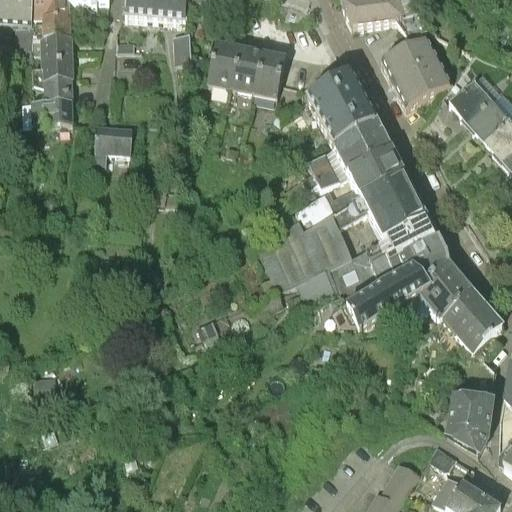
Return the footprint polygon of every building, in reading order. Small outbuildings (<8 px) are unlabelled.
[(0,0),(0,38),(10,40),(10,34),(19,35),(16,73),(30,74),(30,60),(30,33),(30,30),(32,0),(0,0)] [(32,0),(30,30),(43,29),(68,28),(68,14),(67,0),(32,0)] [(67,0),(68,14),(90,13),(91,17),(97,17),(96,12),(109,12),(110,0),(67,0)] [(157,0),(126,0),(124,28),(155,30),(157,0)] [(157,0),(155,30),(185,32),(187,0),(157,0)] [(223,0),(192,0),(192,11),(211,14),(213,1),(223,3),(223,0)] [(240,0),(223,0),(223,3),(213,1),(211,14),(237,19),(240,0)] [(339,0),(341,12),(342,12),(342,13),(379,4),(394,0),(392,0),(379,3),(378,0),(339,0)] [(396,28),(409,48),(430,35),(418,23),(421,21),(408,0),(399,0),(397,1),(396,0),(394,0),(379,4),(342,13),(345,23),(352,38),(396,28)] [(44,50),(69,49),(68,28),(43,29),(44,50)] [(191,73),(187,44),(172,46),(176,74),(191,73)] [(117,58),(132,57),(132,47),(117,47),(117,58)] [(30,60),(30,74),(31,77),(44,76),(44,88),(71,88),(69,49),(44,50),(44,59),(30,60)] [(396,101),(405,118),(452,94),(428,49),(381,73),(390,90),(389,90),(395,101),(396,101)] [(238,58),(215,52),(207,93),(229,98),(238,58)] [(229,98),(252,103),(261,63),(238,58),(229,98)] [(261,63),(252,103),(276,109),(280,92),(285,68),(261,63)] [(200,69),(193,68),(192,79),(198,80),(200,69)] [(45,110),(71,109),(71,88),(44,88),(44,76),(31,77),(31,92),(33,92),(44,95),(45,108),(45,110)] [(306,109),(333,157),(376,133),(349,83),(337,90),(337,91),(306,109)] [(473,91),(448,114),(449,115),(452,113),(462,124),(460,126),(466,133),(491,110),(473,91)] [(453,96),(457,100),(462,95),(458,91),(453,96)] [(16,105),(19,100),(13,95),(9,100),(16,105)] [(45,110),(45,108),(31,109),(32,135),(72,133),(71,109),(45,110)] [(491,110),(466,133),(473,140),(475,138),(486,149),(508,128),(491,110)] [(511,132),(508,128),(486,149),(494,158),(492,161),(501,171),(511,160),(511,132)] [(320,197),(346,183),(346,182),(390,157),(376,133),(333,157),(314,168),(306,171),(306,172),(300,176),(305,185),(284,196),(289,205),(316,190),(320,197)] [(131,140),(96,138),(94,162),(96,162),(95,174),(107,175),(107,162),(130,163),(131,140)] [(226,161),(237,164),(239,156),(228,154),(226,161)] [(304,234),(330,222),(348,212),(404,184),(403,181),(403,182),(395,167),(395,166),(390,157),(346,182),(346,183),(353,196),(328,208),(324,201),(292,218),(296,224),(298,223),(304,234)] [(511,160),(501,171),(510,181),(511,179),(511,160)] [(366,220),(382,249),(427,228),(419,213),(404,184),(348,212),(330,222),(338,236),(366,220)] [(154,212),(165,213),(166,201),(156,199),(154,212)] [(49,230),(54,231),(58,228),(60,222),(56,216),(51,216),(46,219),(45,225),(49,230)] [(81,225),(65,221),(62,234),(78,238),(81,225)] [(270,243),(254,251),(269,283),(260,287),(267,302),(276,298),(295,290),(311,318),(345,302),(379,287),(367,256),(351,264),(338,236),(330,222),(304,234),(298,223),(296,224),(297,226),(269,241),(270,243)] [(427,229),(382,249),(367,256),(379,287),(401,277),(397,268),(436,245),(427,229)] [(17,237),(0,233),(0,245),(15,248),(17,237)] [(357,338),(361,338),(415,308),(411,304),(446,272),(447,272),(445,262),(436,245),(397,268),(401,277),(379,287),(382,293),(331,321),(338,334),(355,334),(357,338)] [(411,304),(415,308),(418,307),(439,331),(442,328),(471,301),(458,286),(446,272),(411,304)] [(166,276),(152,283),(162,301),(175,295),(166,276)] [(283,314),(276,298),(267,302),(248,311),(255,327),(283,314)] [(471,301),(442,328),(445,331),(472,360),(481,372),(500,353),(492,345),(501,336),(471,301)] [(198,333),(200,338),(205,352),(221,346),(218,339),(231,334),(226,322),(225,323),(198,333)] [(416,334),(410,339),(416,347),(423,343),(416,334)] [(511,372),(510,371),(500,429),(498,471),(511,482),(511,372)] [(343,386),(344,376),(315,373),(314,382),(343,386)] [(416,391),(417,391),(412,403),(418,405),(423,393),(424,394),(428,385),(420,381),(416,391)] [(457,381),(452,403),(491,410),(495,387),(457,381)] [(34,385),(35,410),(57,409),(56,384),(34,385)] [(452,403),(444,442),(477,462),(485,448),(491,410),(452,403)] [(439,456),(437,454),(428,467),(444,478),(449,477),(455,468),(456,467),(439,456)] [(19,460),(19,468),(27,469),(27,461),(19,460)] [(419,482),(415,480),(398,470),(392,481),(413,493),(419,482)] [(392,481),(386,491),(407,503),(413,493),(392,481)] [(490,511),(449,485),(431,511),(433,511),(490,511)] [(398,511),(402,511),(407,503),(386,491),(380,501),(398,511)] [(420,507),(425,498),(417,494),(412,503),(420,507)] [(369,511),(398,511),(380,501),(377,499),(369,511)]
